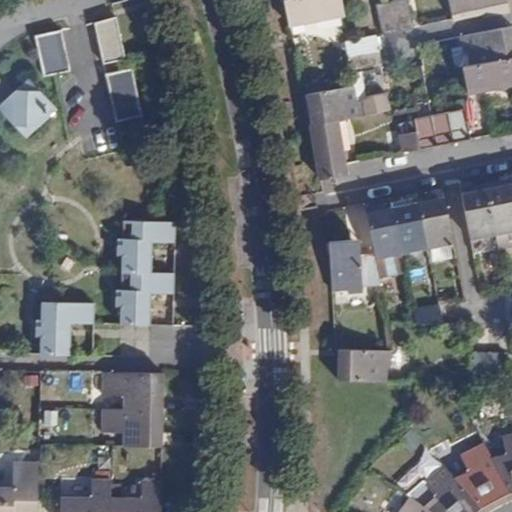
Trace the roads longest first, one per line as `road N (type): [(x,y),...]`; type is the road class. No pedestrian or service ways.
road 1 (residential): [(270,511),(275,346),(265,207),(217,0)]
road 2 (residential): [(315,196),(511,155)]
